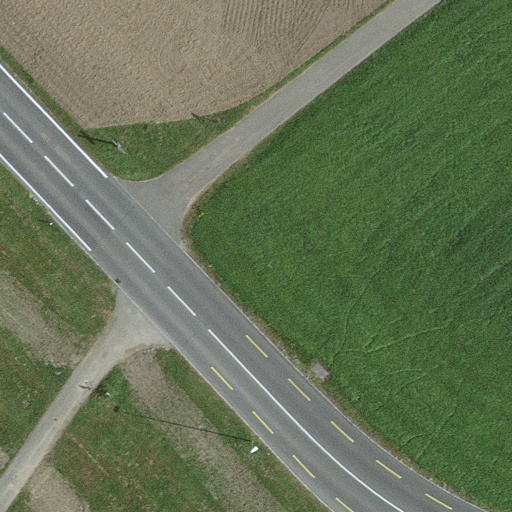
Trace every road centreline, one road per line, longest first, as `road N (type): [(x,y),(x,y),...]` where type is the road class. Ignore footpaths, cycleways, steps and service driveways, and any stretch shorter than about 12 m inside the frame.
road 1 (primary): [(405,511),(361,482),(0,109)]
road 2 (track): [(168,288),(108,354),(0,503)]
